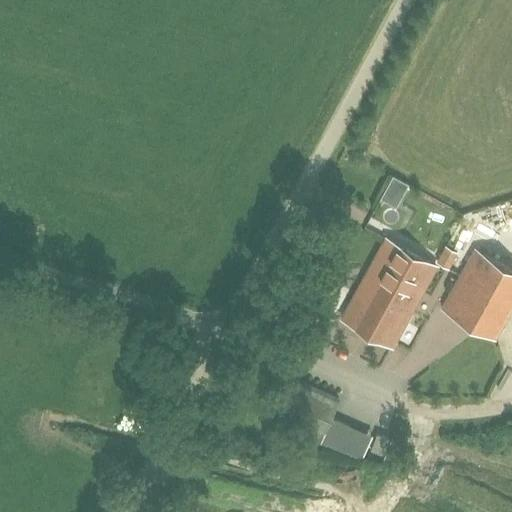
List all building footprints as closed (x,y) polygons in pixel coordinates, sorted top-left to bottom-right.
[(407,184),(392,176),(380,198),(395,206),(407,184)] [(458,226),(454,233),(464,239),(468,232),(458,226)] [(417,300),(436,266),(386,238),(342,319),(392,346),(417,300)] [(445,245),(436,262),(448,268),(457,251),(445,245)] [(495,337),(511,306),(511,268),(475,249),(442,308),(495,337)] [(294,378),(272,425),(316,446),(317,444),(329,419),(338,398),(294,378)] [(382,404),(344,392),(338,411),(377,422),(382,404)] [(373,439),(329,419),(317,444),(362,464),(373,439)] [(383,454),(389,438),(377,434),(371,449),(383,454)]
